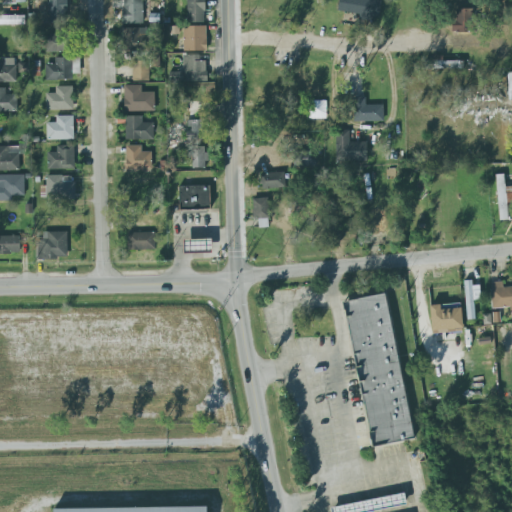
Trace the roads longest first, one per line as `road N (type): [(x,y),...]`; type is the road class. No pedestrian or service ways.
road 1 (residential): [(98,286),(93,0)]
road 2 (tertiary): [(229,0),(235,280)]
road 3 (tertiary): [(511,250),(235,280)]
road 4 (tertiary): [(235,280),(0,287)]
road 5 (tertiary): [(235,280),(277,511)]
